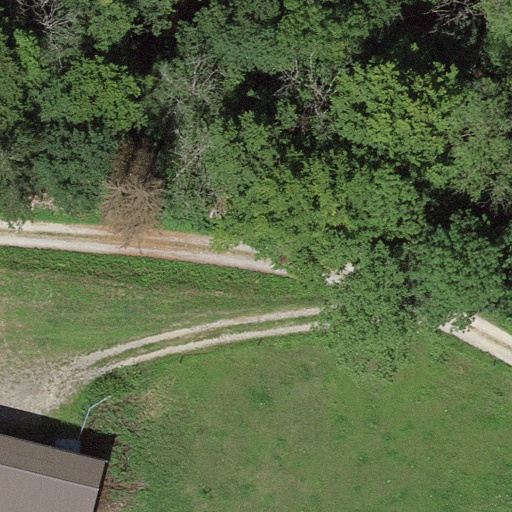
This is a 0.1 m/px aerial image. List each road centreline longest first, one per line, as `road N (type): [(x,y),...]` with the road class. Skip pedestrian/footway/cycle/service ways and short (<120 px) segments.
road 1 (track): [(511,350),(431,305),(304,263),(0,230)]
road 2 (track): [(52,408),(185,348),(431,305)]
